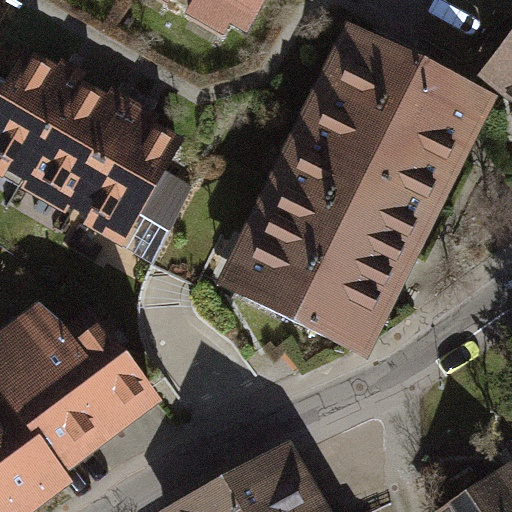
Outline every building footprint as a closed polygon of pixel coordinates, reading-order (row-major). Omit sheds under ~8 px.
[(280,0),(175,0),(256,44),(280,0)] [(484,98),(349,33),(224,290),(358,355),(484,98)] [(511,48),(487,79),(511,99),(511,48)] [(78,85),(28,57),(0,106),(0,174),(20,186),(26,175),(78,85)] [(129,114),(78,85),(26,175),(77,204),(129,114)] [(129,114),(77,204),(127,235),(139,214),(170,231),(194,190),(164,173),(181,142),(129,114)] [(0,511),(34,511),(75,483),(64,468),(159,400),(93,309),(61,332),(43,307),(0,338),(0,511)] [(321,511),(288,454),(185,511),(321,511)] [(511,511),(511,474),(511,472),(452,511),(511,511)]
